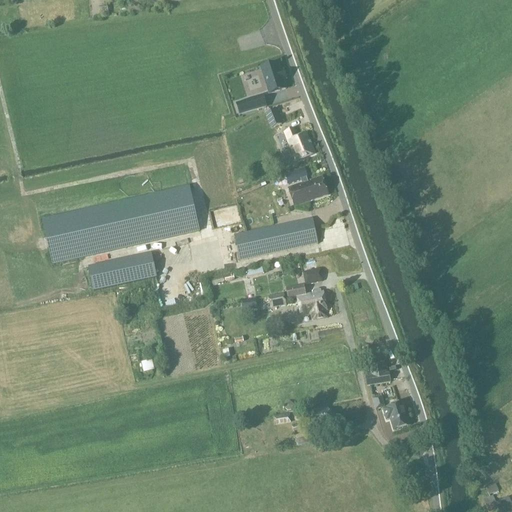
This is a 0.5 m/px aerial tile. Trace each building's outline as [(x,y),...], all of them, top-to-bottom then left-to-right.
[(131,13),(140,11),(137,0),(124,0),(125,1),(121,2),(122,7),(127,6),(128,13),(130,12),(131,13)] [(180,0),(151,0),(149,1),(151,7),(160,5),(161,8),(170,6),(169,3),(180,0)] [(269,67),(261,69),(265,82),(270,95),(278,93),(286,90),(284,85),(283,81),(284,81),(284,80),(283,77),(282,73),(280,73),(279,69),(278,64),(269,67)] [(264,102),(262,96),(257,98),(251,100),(244,102),(237,105),(239,110),(240,116),(247,114),(255,111),(266,108),(264,102)] [(266,114),(271,130),(282,126),(276,110),(266,114)] [(296,162),(315,155),(307,134),(297,138),(294,130),(284,134),(296,162)] [(288,189),(294,207),(328,196),(322,178),(307,183),(303,170),(293,174),(297,186),(288,189)] [(77,194),(77,185),(67,185),(67,194),(77,194)] [(61,255),(99,247),(158,233),(159,238),(203,228),(198,211),(169,217),(164,196),(150,199),(150,200),(92,213),(54,222),(61,255)] [(214,223),(238,220),(236,207),(212,209),(214,223)] [(234,236),(239,262),(318,245),(312,219),(234,236)] [(158,266),(160,273),(170,271),(166,251),(155,253),(157,266),(158,266)] [(152,254),(90,267),(95,291),(157,278),(152,254)] [(320,270),(304,273),(307,286),(323,283),(320,270)] [(194,298),(201,295),(195,283),(189,287),(194,298)] [(312,322),(327,319),(325,312),(326,312),(323,293),(306,296),(304,286),(286,290),(288,300),(297,299),(301,317),(311,315),(312,322)] [(271,310),(287,307),(285,295),(268,298),(271,310)] [(243,312),(259,310),(258,298),(241,301),(243,312)] [(368,387),(372,386),(372,387),(391,383),(389,374),(386,374),(383,355),(367,357),(371,374),(366,375),(368,387)] [(144,373),(155,371),(153,361),(142,363),(144,373)] [(385,408),(383,398),(374,400),(377,410),(385,408)] [(293,408),(293,404),(290,402),(286,403),(284,406),(285,409),(288,411),(291,411),(293,408)] [(393,431),(410,427),(403,404),(388,407),(389,409),(383,410),(386,422),(390,420),(393,431)] [(321,427),(331,425),(328,410),(312,414),(316,430),(322,429),(321,427)] [(296,421),(305,420),(304,411),(294,413),(296,421)] [(275,426),(291,424),(290,415),(273,417),(275,426)] [(294,435),(302,433),(301,424),(292,426),(294,435)] [(297,447),(310,443),(308,437),(296,441),(297,447)] [(496,485),(486,489),(489,496),(499,492),(496,485)] [(511,511),(511,503),(509,498),(496,504),(493,496),(483,501),(488,511),(492,511),(498,509),(499,511),(511,511)]
